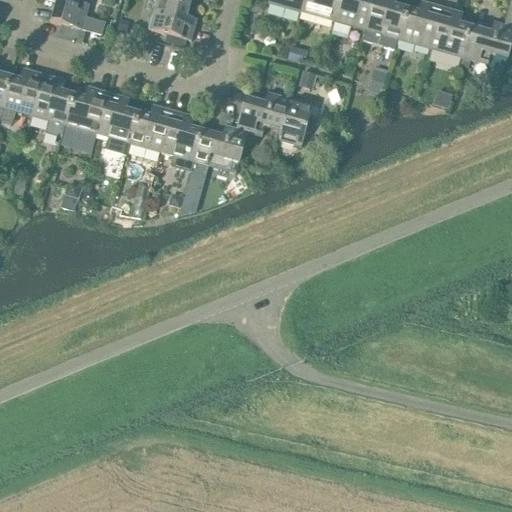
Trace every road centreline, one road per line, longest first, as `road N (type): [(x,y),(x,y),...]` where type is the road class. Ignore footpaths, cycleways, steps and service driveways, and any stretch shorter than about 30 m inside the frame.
road 1 (unclassified): [(0,396),(511,185)]
road 2 (unknown): [(511,141),(0,351)]
road 3 (residential): [(2,0),(17,41),(209,91),(233,0)]
